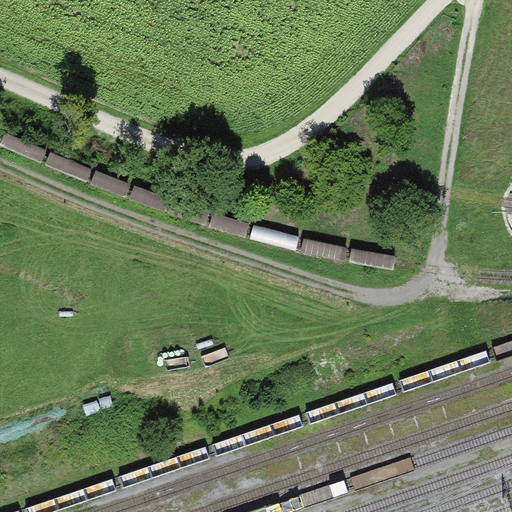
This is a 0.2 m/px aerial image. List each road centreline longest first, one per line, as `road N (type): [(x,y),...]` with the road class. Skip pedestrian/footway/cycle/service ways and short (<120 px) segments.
road 1 (track): [(475,0),(436,252),(431,269),(405,292),(371,296),(318,282),(113,213),(0,162)]
road 2 (track): [(0,78),(194,153),(244,157),(319,128),(437,0)]
